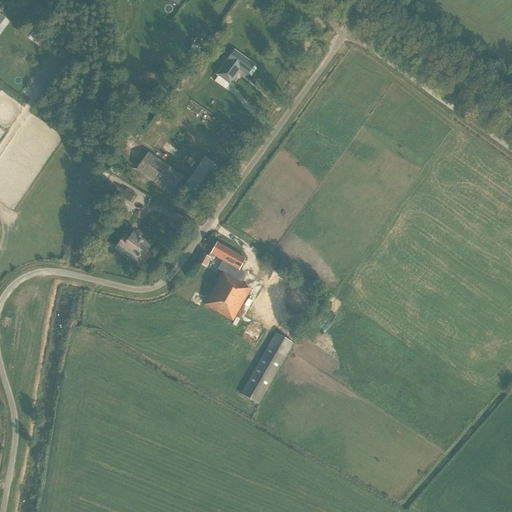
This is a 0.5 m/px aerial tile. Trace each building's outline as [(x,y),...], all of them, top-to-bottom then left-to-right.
[(244,47),(249,40),(232,26),(226,32),(244,47)] [(253,65),(234,51),(217,75),(230,84),(240,70),(246,75),(253,65)] [(163,65),(160,70),(165,74),(168,69),(163,65)] [(148,153),(136,170),(172,196),(185,178),(148,153)] [(181,190),(198,202),(221,169),(204,157),(181,190)] [(118,186),(114,192),(133,204),(137,197),(118,186)] [(139,239),(140,238),(139,237),(133,233),(129,239),(125,236),(116,248),(121,252),(122,251),(137,261),(138,259),(139,259),(140,257),(140,256),(141,254),(143,255),(150,246),(139,239)] [(239,270),(245,259),(217,243),(211,254),(228,264),(204,305),(233,321),(250,290),(243,286),(244,285),(230,277),(233,270),(236,272),(237,269),(239,270)] [(202,254),(198,263),(205,268),(211,259),(202,254)] [(271,308),(275,299),(255,290),(251,298),(271,308)] [(276,333),(264,355),(241,393),(242,394),(259,404),(294,343),(276,333)]
